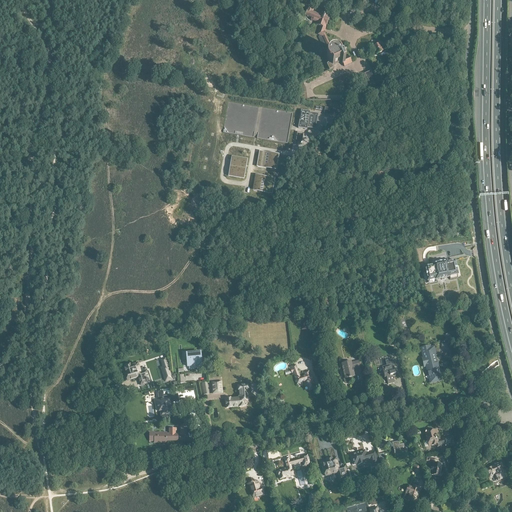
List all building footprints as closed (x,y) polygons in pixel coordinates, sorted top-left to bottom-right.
[(317,35),(319,35),(318,37),(324,51),(326,52),(325,53),(325,54),(324,55),(324,56),(324,57),(324,58),(324,59),(325,60),(325,61),(329,71),(334,68),(333,66),(341,62),(342,65),(343,64),(344,67),(352,63),(350,59),(349,55),(348,55),(348,56),(343,58),(342,56),(341,57),(341,56),(341,55),(341,54),(340,53),(340,52),(339,52),(338,51),(337,50),(336,50),(334,50),(333,50),(332,50),(325,34),(325,32),(324,32),(329,17),(323,15),(323,16),(312,12),(313,9),(308,7),(305,16),(311,18),(311,20),(316,22),(316,24),(316,25),(320,26),(317,35)] [(374,46),(373,44),(372,45),(373,48),(374,48),(377,54),(385,50),(383,47),(381,48),(379,44),(374,46)] [(374,70),(373,70),(362,75),(365,83),(371,80),(370,78),(377,76),(374,70)] [(228,102),(223,133),(254,138),(255,133),(258,134),(257,139),(287,144),(293,113),(264,108),(228,102)] [(324,114),(334,115),(335,109),(325,107),(324,114)] [(307,128),(315,129),(318,114),(310,113),(310,112),(301,111),(298,128),(307,130),(307,128)] [(259,151),(257,167),(276,171),(279,155),(259,151)] [(228,177),(244,180),(248,159),(231,157),(228,177)] [(255,175),(252,191),(272,195),(275,179),(255,175)] [(432,265),(424,267),(427,282),(428,281),(435,280),(435,281),(436,281),(450,278),(451,278),(450,276),(457,275),(459,275),(456,260),(448,262),(447,261),(432,264),(432,265)] [(303,325),(301,330),(311,333),(313,328),(312,327),(313,325),(312,324),(304,322),(303,325)] [(459,330),(452,331),(454,346),(462,344),(459,330)] [(431,347),(430,346),(420,348),(422,358),(421,358),(424,368),(426,368),(430,385),(442,381),(436,356),(437,356),(435,346),(431,347)] [(201,352),(186,354),(187,367),(189,367),(189,370),(201,368),(201,366),(202,366),(201,352)] [(352,362),(341,364),(345,379),(355,377),(353,369),(360,367),(359,361),(352,362)] [(132,363),(123,366),(125,373),(124,373),(127,382),(135,380),(137,379),(140,386),(151,383),(147,370),(146,370),(145,367),(141,368),(138,362),(132,364),(132,363)] [(396,375),(393,364),(382,367),(385,378),(386,377),(388,384),(394,383),(393,376),(396,375)] [(172,376),(168,365),(162,367),(160,367),(165,383),(173,380),(173,379),(176,378),(175,375),(172,376)] [(286,375),(292,373),(292,374),(293,374),(297,385),(303,382),(305,382),(307,386),(309,391),(315,389),(310,374),(309,371),(306,372),(304,372),(303,373),(304,376),(300,377),(296,365),(290,367),(290,369),(290,370),(284,372),(286,375)] [(213,393),(222,393),(221,382),(212,383),(213,393)] [(207,383),(200,384),(202,395),(209,394),(207,383)] [(226,408),(232,408),(232,406),(239,406),(239,407),(245,407),(245,405),(246,405),(247,405),(247,404),(248,403),(248,402),(249,402),(248,396),(247,396),(247,391),(248,391),(247,385),(238,386),(239,392),(240,392),(240,396),(239,397),(238,398),(238,399),(232,399),(231,398),(225,399),(226,408)] [(159,401),(155,401),(156,407),(157,407),(157,408),(158,408),(159,411),(158,411),(158,412),(160,412),(160,415),(167,414),(167,413),(169,412),(169,408),(171,408),(171,406),(172,405),(171,402),(179,401),(177,395),(164,397),(164,396),(163,394),(164,394),(163,393),(163,392),(158,393),(159,401)] [(149,440),(149,442),(154,442),(154,443),(167,443),(167,442),(178,442),(178,434),(176,434),(176,431),(177,431),(177,429),(169,429),(169,434),(164,434),(164,433),(154,433),(154,432),(149,432),(149,440)] [(434,430),(425,432),(429,446),(433,445),(434,446),(436,445),(437,448),(439,447),(440,451),(448,449),(447,448),(456,446),(453,436),(442,438),(443,441),(439,442),(438,438),(436,438),(434,430)] [(392,443),(395,454),(395,456),(408,453),(406,444),(400,445),(399,442),(392,443)] [(355,454),(351,455),(353,465),(358,463),(359,465),(363,463),(363,462),(370,460),(371,464),(372,466),(378,465),(377,462),(375,452),(366,455),(365,451),(360,452),(360,453),(356,454),(355,454)] [(302,458),(289,462),(290,466),(302,463),(303,466),(310,465),(308,455),(301,456),(302,458)] [(290,466),(289,462),(288,458),(284,459),(287,469),(277,471),(280,480),(286,478),(286,479),(290,478),(289,477),(293,476),(290,466)] [(325,461),(322,462),(326,475),(325,475),(326,476),(337,473),(340,481),(348,478),(345,467),(339,469),(336,458),(334,459),(333,458),(331,458),(326,459),(324,460),(325,461)] [(494,466),(485,470),(489,476),(493,485),(509,478),(502,462),(498,464),(494,466)] [(433,474),(432,476),(439,476),(440,476),(441,476),(442,475),(442,474),(442,473),(441,472),(440,472),(441,464),(434,463),(433,468),(432,474),(433,474)] [(257,483),(250,479),(247,484),(249,485),(253,498),(264,494),(262,489),(259,490),(257,483)] [(408,485),(405,494),(408,495),(407,499),(416,503),(421,489),(411,486),(408,485)]
